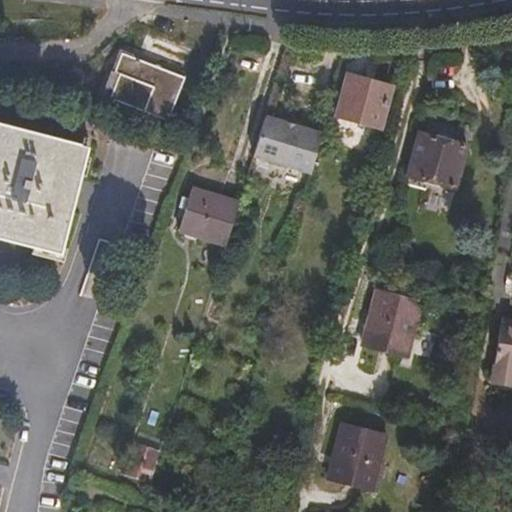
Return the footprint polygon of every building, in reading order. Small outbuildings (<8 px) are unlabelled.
[(188,73),(124,49),(116,68),(121,70),(112,93),(171,115),(188,73)] [(391,86),(347,75),(337,115),(381,125),(391,86)] [(0,231),(60,247),(88,142),(0,118),(0,231)] [(320,135),(264,118),(252,158),(310,174),(320,135)] [(406,177),(428,183),(455,190),(466,146),(418,134),(406,177)] [(426,190),(428,183),(406,177),(404,185),(426,190)] [(179,230),(225,244),(238,203),(191,189),(179,230)] [(420,307),(376,294),(362,346),(405,359),(420,307)] [(511,326),(502,325),(494,383),(500,393),(511,395),(511,394),(511,326)] [(369,490),(383,438),(341,426),(326,479),(369,490)] [(127,472),(151,481),(159,455),(136,447),(127,472)] [(198,511),(215,511),(222,489),(207,485),(198,511)]
